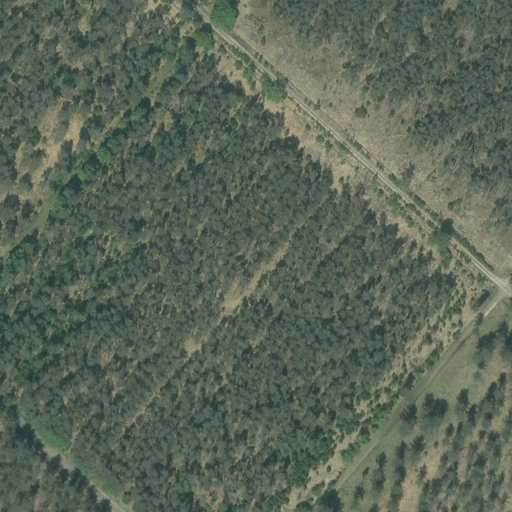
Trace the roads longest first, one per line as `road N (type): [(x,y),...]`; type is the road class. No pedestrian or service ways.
road 1 (track): [(173,0),(503,290),(511,279)]
road 2 (track): [(224,0),(0,266)]
road 3 (track): [(511,298),(503,290),(314,511)]
